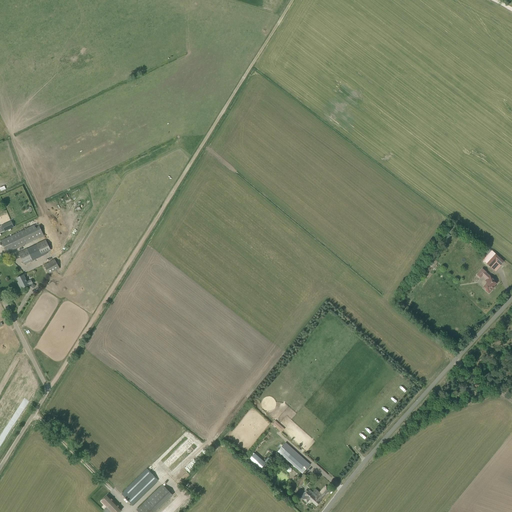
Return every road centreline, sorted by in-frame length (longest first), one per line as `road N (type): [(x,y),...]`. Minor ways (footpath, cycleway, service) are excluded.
road 1 (track): [(46,391),(290,0)]
road 2 (unclassified): [(326,511),(511,298)]
road 3 (unclassified): [(0,465),(46,391),(0,296)]
